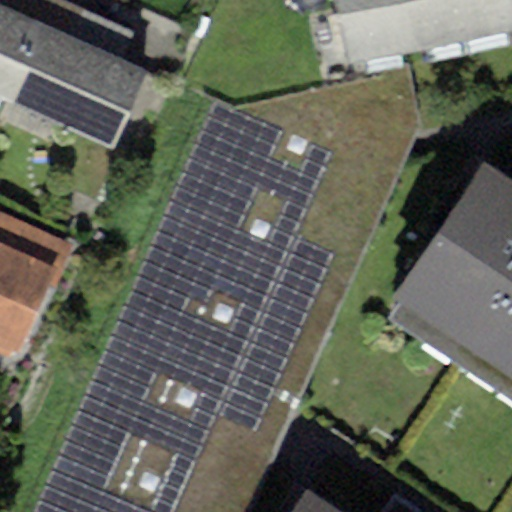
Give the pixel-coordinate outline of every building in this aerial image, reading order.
[(209,0),(174,79),(213,102),(37,511),(249,511),(293,412),(410,144),(420,121),(413,80),(350,88),(344,62),(329,0),(209,0)] [(511,0),(329,0),(344,62),(511,22),(511,0)] [(156,71),(0,3),(0,104),(119,156),(156,71)] [(511,187),(488,172),(397,313),(511,387),(511,187)] [(0,211),(0,244),(63,272),(75,245),(0,211)] [(0,244),(0,354),(23,364),(63,272),(0,244)] [(333,511),(312,498),(302,511),(333,511)]
